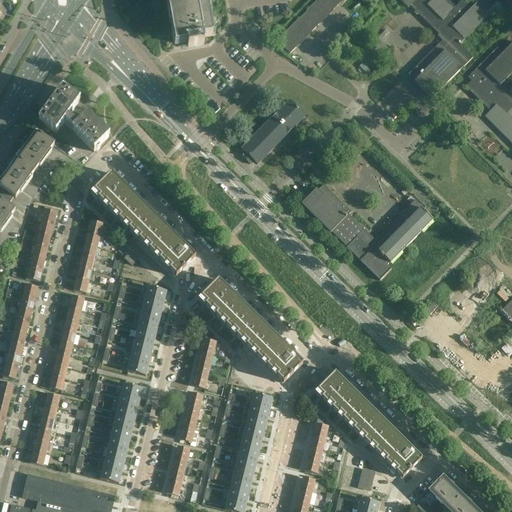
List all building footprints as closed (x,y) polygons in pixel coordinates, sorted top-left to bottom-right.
[(187,48),(204,45),(203,39),(212,37),(205,0),(167,0),(176,44),(186,42),(187,48)] [(333,11),(340,3),(341,3),(342,3),(338,0),(319,0),(307,12),(307,11),(306,12),(307,12),(299,20),(298,20),(298,21),(286,34),(285,33),(286,34),(277,42),(289,54),(298,46),(299,46),(298,45),(311,33),(312,33),(311,32),(319,24),(320,25),(320,24),(332,11),(333,12),(333,11)] [(399,0),(408,8),(410,6),(411,6),(419,14),(418,15),(439,35),(440,34),(444,39),(448,35),(453,39),(456,36),(459,39),(456,42),(460,45),(461,44),(464,40),(465,40),(468,37),(489,16),(485,13),(496,3),(493,0),(473,0),(471,2),(468,0),(463,0),(455,8),(447,0),(399,0)] [(409,75),(408,76),(410,77),(410,76),(412,75),(416,80),(415,82),(432,100),(433,100),(433,99),(460,72),(462,70),(463,70),(463,69),(473,59),(460,45),(456,42),(459,39),(456,36),(453,39),(448,35),(444,39),(442,41),(409,75)] [(511,100),(499,88),(511,74),(511,44),(503,54),(497,48),(468,78),(472,82),(466,88),(490,112),(484,117),(511,144),(511,100)] [(446,100),(457,89),(454,85),(442,96),(446,100)] [(50,106),(38,122),(53,133),(55,135),(64,123),(67,118),(79,102),(62,90),(50,106)] [(289,102),(241,150),(245,153),(241,157),(250,166),(254,162),(257,165),(305,117),(289,102)] [(93,152),(108,137),(87,116),(77,125),(67,118),(64,123),(72,131),(71,131),(93,152)] [(38,123),(33,130),(36,132),(48,141),(53,133),(38,122),(38,123)] [(35,132),(16,159),(29,168),(34,172),(54,145),(48,141),(47,141),(35,132)] [(333,172),(338,177),(346,168),(361,154),(355,149),(336,168),(333,172)] [(0,181),(0,187),(3,190),(8,193),(13,198),(15,199),(34,172),(29,168),(16,159),(8,170),(0,181)] [(111,174),(93,192),(99,198),(97,200),(103,206),(106,204),(109,208),(107,210),(114,216),(116,214),(120,218),(118,220),(124,226),(126,224),(130,228),(128,230),(176,278),(195,258),(152,216),(144,207),(142,206),(134,197),(132,195),(123,187),(111,174)] [(375,241),(368,235),(348,216),(351,213),(323,186),(318,192),(316,190),(301,206),(302,207),(303,207),(308,212),(307,212),(308,212),(313,217),(318,222),(318,223),(319,222),(323,227),(324,228),(328,232),(330,234),(331,233),(347,248),(346,249),(347,249),(360,262),(360,263),(360,262),(365,266),(364,267),(365,267),(370,271),(369,272),(370,272),(374,276),(375,277),(379,281),(380,282),(391,270),(390,270),(386,266),(389,264),(390,264),(401,253),(401,252),(405,249),(404,248),(405,248),(405,249),(417,237),(416,237),(417,236),(420,233),(420,232),(421,233),(432,222),(422,211),(423,210),(415,201),(375,241)] [(3,190),(0,194),(0,200),(7,206),(13,198),(8,193),(3,190)] [(0,200),(0,232),(8,222),(15,212),(7,206),(0,200)] [(41,223),(53,226),(56,215),(44,212),(41,223)] [(50,237),(53,226),(41,223),(38,234),(50,237)] [(88,234),(99,238),(102,226),(90,223),(88,234)] [(47,249),(50,237),(38,234),(35,246),(47,249)] [(97,249),(99,238),(88,234),(85,246),(97,249)] [(44,260),(47,249),(35,246),(33,257),(44,260)] [(94,260),(97,249),(85,246),(82,257),(94,260)] [(130,254),(124,260),(131,267),(137,261),(130,254)] [(42,272),(44,260),(33,257),(30,268),(42,272)] [(91,272),(94,260),(82,257),(79,269),(91,272)] [(30,268),(29,271),(27,280),(39,283),(42,272),(30,268)] [(88,283),(91,272),(79,269),(76,280),(88,283)] [(88,283),(76,280),(73,291),(85,294),(88,283)] [(218,281),(201,299),(206,304),(204,306),(211,313),(213,311),(217,314),(215,317),(221,323),(223,321),(227,325),(225,327),(231,333),(233,331),(237,335),(235,337),(283,385),(302,365),(259,322),(251,314),(249,312),(241,304),(239,302),(231,294),(218,281)] [(25,287),(22,298),(34,301),(37,290),(25,287)] [(147,288),(145,299),(163,303),(166,293),(166,292),(147,288)] [(31,312),(34,301),(22,298),(20,309),(31,312)] [(69,309),(81,313),(84,301),(72,298),(69,309)] [(145,299),(142,309),(161,314),(163,303),(145,299)] [(511,300),(502,311),(511,320),(511,300)] [(29,324),(31,312),(20,309),(17,321),(29,324)] [(78,324),(81,313),(69,309),(66,321),(78,324)] [(142,309),(140,320),(158,324),(161,314),(142,309)] [(140,320),(137,330),(156,335),(158,324),(140,320)] [(26,335),(29,324),(17,321),(14,332),(26,335)] [(75,335),(78,324),(66,321),(63,332),(75,335)] [(103,330),(98,329),(95,341),(101,342),(103,330)] [(156,335),(137,330),(134,341),(153,345),(156,335)] [(14,332),(11,344),(23,347),(26,335),(14,332)] [(72,347),(75,335),(63,332),(60,344),(72,347)] [(99,346),(100,346),(101,342),(95,341),(94,344),(93,343),(92,351),(98,352),(99,346)] [(135,341),(132,351),(150,356),(153,345),(135,341)] [(203,341),(201,353),(213,356),(215,344),(203,341)] [(11,344),(9,355),(20,358),(23,347),(11,344)] [(60,344),(58,355),(69,358),(72,347),(60,344)] [(132,351),(129,362),(148,366),(150,356),(132,351)] [(201,353),(198,364),(210,367),(213,356),(201,353)] [(9,355),(6,366),(17,369),(20,358),(9,355)] [(58,355),(55,366),(67,369),(69,358),(58,355)] [(127,372),(126,373),(145,377),(148,366),(129,362),(127,372)] [(198,364),(195,376),(207,379),(210,367),(198,364)] [(6,366),(3,377),(8,379),(14,380),(17,369),(6,366)] [(55,366),(52,378),(64,381),(67,369),(55,366)] [(89,382),(85,381),(84,386),(89,388),(92,375),(87,374),(74,371),(73,375),(90,379),(89,382)] [(335,373),(317,391),(323,397),(321,399),(327,405),(329,403),(333,407),(331,409),(338,416),(340,414),(344,417),(342,419),(349,426),(351,424),(355,428),(352,430),(402,479),(422,460),(377,416),(369,407),(367,405),(358,396),(356,395),(347,386),(335,373)] [(195,376),(194,380),(192,387),(204,390),(207,379),(195,376)] [(52,378),(49,389),(61,392),(64,381),(52,378)] [(1,384),(0,388),(0,396),(8,398),(11,399),(13,387),(8,386),(1,384)] [(123,386),(121,396),(139,401),(142,390),(123,385),(123,386)] [(81,398),(86,400),(89,388),(84,386),(81,398)] [(190,395),(187,406),(199,409),(202,398),(190,395)] [(253,396),(251,406),(269,410),(272,400),(253,395),(253,396)] [(0,396),(0,408),(8,411),(11,399),(8,398),(0,396)] [(45,407),(57,410),(59,399),(48,396),(45,407)] [(121,396),(118,406),(137,411),(139,401),(121,396)] [(118,407),(116,417),(134,422),(137,411),(118,406),(118,407)] [(187,406),(184,418),(196,421),(199,409),(187,406)] [(251,406),(248,416),(266,421),(269,410),(251,406)] [(45,407),(42,419),(54,422),(57,410),(45,407)] [(264,432),(266,421),(248,416),(245,427),(264,432)] [(116,417),(113,428),(131,432),(134,422),(116,417)] [(184,418),(182,429),(194,432),(196,421),(184,418)] [(42,419),(39,430),(51,433),(54,422),(42,419)] [(72,434),(71,438),(76,439),(77,435),(78,432),(77,432),(78,428),(70,426),(69,431),(73,431),(72,434)] [(313,437),(325,440),(328,429),(316,426),(313,437)] [(243,437),(261,442),(264,432),(246,427),(243,437)] [(113,428),(111,438),(129,443),(131,432),(113,428)] [(182,429),(181,433),(179,441),(191,444),(194,432),(182,429)] [(39,430),(36,442),(48,445),(51,433),(39,430)] [(240,448),(259,453),(261,442),(243,437),(240,448)] [(313,437),(310,449),(322,452),(325,440),(313,437)] [(111,438),(108,448),(126,453),(129,443),(111,438)] [(36,442),(33,453),(45,456),(48,445),(36,442)] [(108,449),(105,459),(124,464),(126,453),(108,448),(108,449)] [(240,448),(238,458),(256,463),(259,453),(240,448)] [(177,449),(174,460),(186,463),(189,451),(177,449)] [(310,449),(307,460),(319,463),(322,452),(310,449)] [(42,467),(45,456),(33,453),(31,464),(42,467)] [(235,469),(254,474),(256,463),(238,458),(238,459),(235,469)] [(105,459),(103,469),(121,474),(124,464),(105,459)] [(174,460),(173,465),(171,472),(183,475),(186,463),(174,460)] [(319,463),(307,460),(304,472),(316,475),(319,463)] [(100,480),(100,481),(119,485),(121,474),(103,469),(103,470),(100,480)] [(235,469),(233,479),(251,484),(254,474),(235,469)] [(362,470),(360,477),(372,479),(373,473),(362,470)] [(180,486),(183,475),(171,472),(168,483),(180,486)] [(36,511),(12,506),(10,511),(111,511),(115,497),(28,476),(22,499),(38,503),(36,511)] [(360,477),(359,483),(370,486),(372,479),(360,477)] [(230,490),(248,494),(251,484),(233,479),(230,490)] [(300,491),(311,494),(314,482),(302,479),(300,491)] [(442,479),(429,493),(446,510),(459,497),(451,489),(453,487),(452,486),(451,487),(449,484),(447,485),(442,479)] [(168,483),(165,494),(177,497),(180,486),(168,483)] [(370,486),(359,483),(358,489),(369,491),(370,486)] [(230,490),(227,500),(246,505),(248,494),(230,490)] [(300,491),(297,502),(309,505),(311,494),(300,491)] [(459,497),(446,510),(448,511),(474,511),(468,506),(470,504),(469,504),(466,502),(464,502),(459,497)] [(360,500),(358,511),(363,511),(376,511),(379,505),(379,504),(360,499),(360,500)] [(225,511),(224,511),(227,511),(244,511),(246,505),(227,500),(225,511)] [(297,502),(294,511),(306,511),(309,505),(297,502)]
